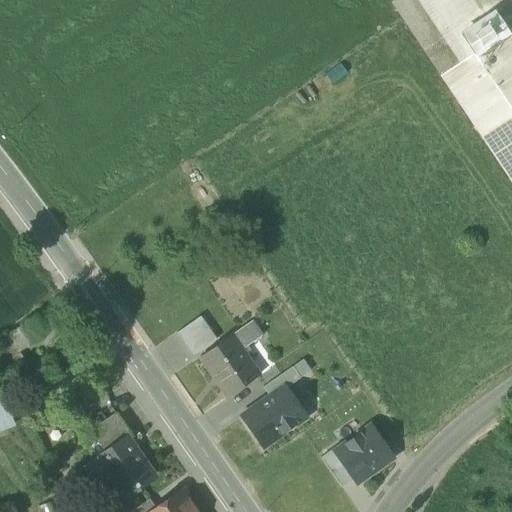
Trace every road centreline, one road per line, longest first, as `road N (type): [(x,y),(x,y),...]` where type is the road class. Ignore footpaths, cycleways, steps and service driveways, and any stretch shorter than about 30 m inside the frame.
road 1 (tertiary): [(244,511),(0,168)]
road 2 (secondary): [(388,511),(471,425),(511,395)]
